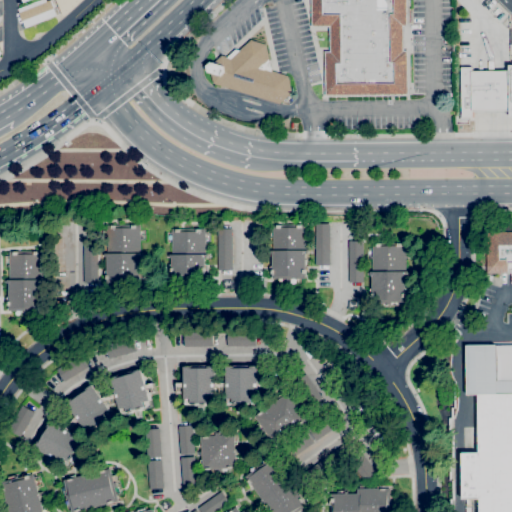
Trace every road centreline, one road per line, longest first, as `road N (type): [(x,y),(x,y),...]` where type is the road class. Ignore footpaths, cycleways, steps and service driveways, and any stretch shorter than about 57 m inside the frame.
road 1 (residential): [(384,368),(317,322),(287,312),(160,308),(83,327),(43,350),(0,394),(425,481),(416,432),(384,368)]
road 2 (secondary): [(100,88),(175,161),(228,182),(273,190),(511,191)]
road 3 (residential): [(384,368),(442,311),(460,249),(460,194)]
road 4 (secondary): [(264,155),(183,124),(122,69)]
road 5 (secondary): [(511,156),(363,158)]
road 6 (primary): [(0,156),(100,88)]
